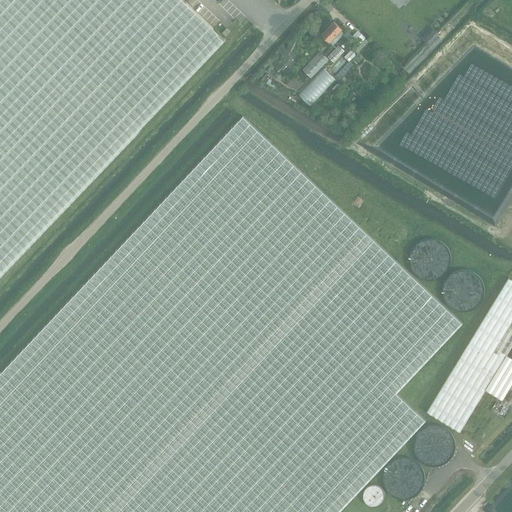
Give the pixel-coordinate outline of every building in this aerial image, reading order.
[(0,0),(0,274),(224,41),(181,0),(0,0)] [(333,21),(321,34),(329,42),(333,45),(344,34),(340,30),(341,29),(333,21)] [(364,38),(356,31),(346,42),(354,49),(364,38)] [(427,33),(422,38),(427,43),(435,35),(433,33),(427,33)] [(291,40),(284,53),(288,54),(292,58),(294,55),(291,52),(295,43),(291,40)] [(335,61),(345,50),(338,45),(329,56),(335,61)] [(351,49),(344,57),(349,62),(356,55),(351,49)] [(320,51),(302,70),(311,78),(328,59),(320,51)] [(325,68),(299,94),(311,105),(336,79),(325,68)] [(338,511),(425,420),(396,393),(462,323),(243,116),(0,373),(0,511),(338,511)] [(425,277),(448,257),(441,249),(444,247),(434,236),(411,255),(417,262),(414,264),(425,277)] [(451,309),(484,300),(476,267),(442,276),(451,309)] [(511,358),(506,355),(511,345),(511,280),(508,278),(426,412),(459,432),(485,389),(502,400),(511,383),(511,358)] [(421,445),(427,439),(434,447),(433,448),(439,454),(444,450),(446,453),(457,443),(437,420),(415,438),(421,445)] [(370,500),(379,501),(380,492),(371,492),(370,500)]
